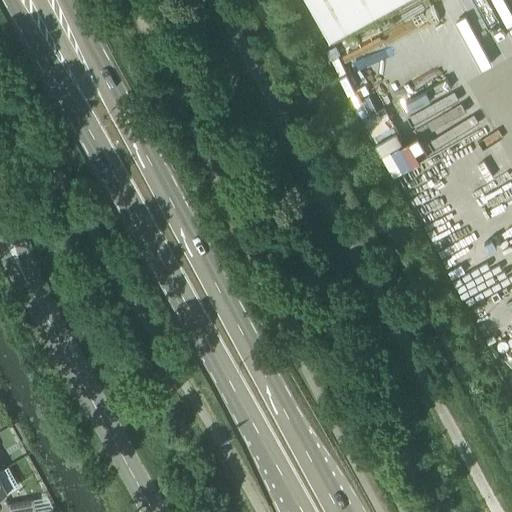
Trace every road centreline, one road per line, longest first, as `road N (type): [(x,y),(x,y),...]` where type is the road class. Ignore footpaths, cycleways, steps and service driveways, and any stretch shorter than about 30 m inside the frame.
road 1 (primary): [(11,0),(299,511)]
road 2 (primary): [(340,511),(62,0)]
road 3 (tertiary): [(150,511),(11,253)]
